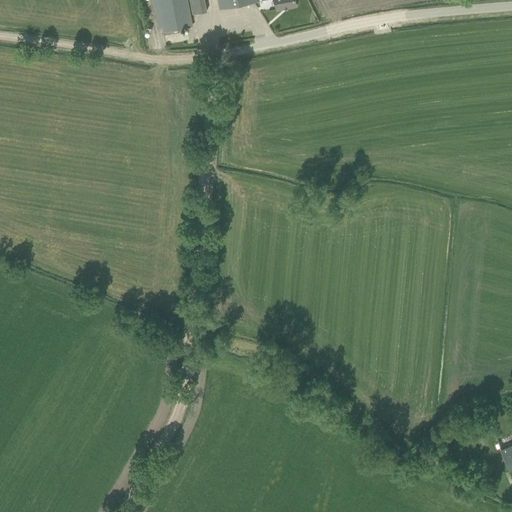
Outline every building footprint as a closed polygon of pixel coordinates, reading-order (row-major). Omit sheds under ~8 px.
[(192,26),(187,0),(157,0),(164,31),(192,26)] [(204,0),(190,0),(193,14),(207,11),(204,0)] [(218,0),(220,9),(259,1),(258,0),(275,0),(277,9),(297,5),(295,0),(218,0)] [(182,91),(182,114),(190,114),(190,91),(182,91)] [(511,443),(501,449),(510,470),(511,469),(511,443)]
